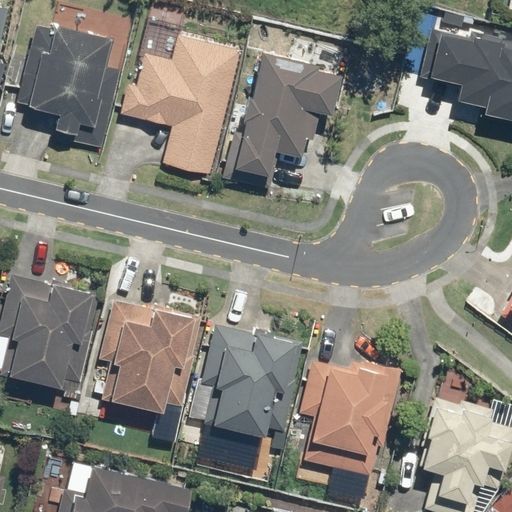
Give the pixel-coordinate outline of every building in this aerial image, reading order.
[(76,119),(92,123),(99,92),(95,91),(109,32),(54,19),(51,33),(28,28),(12,97),(64,109),(59,129),(73,132),(76,119)] [(482,101),(480,110),(498,114),(497,120),(511,123),(511,38),(424,19),(412,71),(457,81),(454,95),(482,101)] [(236,44),(154,27),(149,51),(141,50),(135,81),(124,78),(118,108),(170,119),(161,165),(209,175),(236,44)] [(339,68),(260,45),(248,90),(244,89),(220,173),(265,186),(276,148),(297,154),(303,132),(310,134),(318,108),(327,111),(339,68)] [(511,261),(507,271),(511,273),(511,282),(496,313),(511,321),(511,261)] [(0,298),(0,369),(58,383),(70,335),(81,337),(92,287),(7,267),(0,298)] [(193,314),(111,292),(94,355),(100,356),(91,389),(162,408),(175,360),(181,361),(193,314)] [(292,337),(214,320),(201,377),(212,379),(203,419),(264,432),(274,385),(282,386),(292,337)] [(300,454),(370,472),(379,438),(385,440),(404,369),(346,354),(344,363),(310,355),(297,406),(311,410),(300,454)] [(465,502),(471,477),(481,479),(485,460),(502,464),(508,436),(482,430),(487,407),(433,395),(417,463),(433,466),(424,504),(458,511),(469,511),(471,504),(465,502)] [(182,511),(190,482),(87,457),(80,486),(61,481),(53,511),(182,511)]
